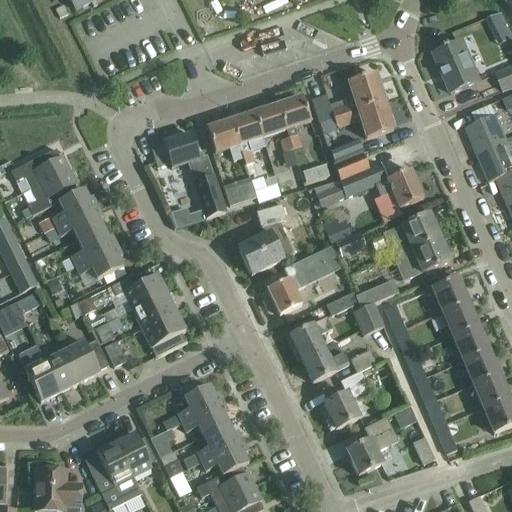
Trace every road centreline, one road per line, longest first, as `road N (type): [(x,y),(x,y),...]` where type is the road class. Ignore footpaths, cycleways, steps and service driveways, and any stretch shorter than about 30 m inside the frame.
road 1 (residential): [(244,334),(204,259),(166,237),(118,144),(123,119),(173,111),(398,39)]
road 2 (residential): [(511,308),(398,39)]
road 3 (residential): [(0,435),(50,433),(244,334)]
road 4 (residential): [(333,511),(244,334)]
road 5 (residential): [(340,511),(511,458)]
